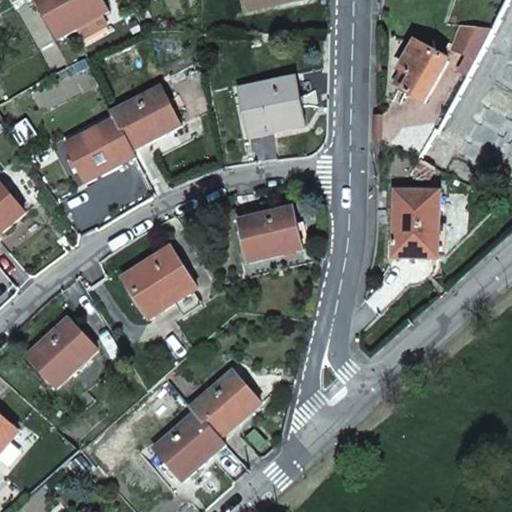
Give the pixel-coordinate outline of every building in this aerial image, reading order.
[(39,0),(61,39),(110,11),(103,0),(39,0)] [(247,0),(250,11),(306,0),(247,0)] [(511,0),(504,0),(493,21),(511,31),(511,0)] [(489,30),(462,26),(451,47),(473,59),(489,30)] [(415,44),(399,72),(410,79),(403,91),(425,104),(448,64),(415,44)] [(410,79),(399,72),(392,85),(403,91),(410,79)] [(249,138),(306,126),(296,79),(240,91),(249,138)] [(163,89),(114,114),(117,119),(133,151),(181,127),(163,89)] [(85,183),(136,157),(133,151),(117,119),(66,145),(85,183)] [(0,183),(0,234),(24,214),(0,183)] [(438,261),(440,193),(395,193),(393,260),(438,261)] [(249,263),(305,250),(294,209),(238,223),(249,263)] [(148,321),(197,289),(171,248),(122,281),(148,321)] [(57,387),(99,349),(70,316),(28,356),(57,387)] [(233,370),(193,405),(198,411),(223,439),(262,404),(233,370)] [(183,480),(227,443),(223,439),(198,411),(156,447),(183,480)] [(0,455),(21,432),(0,413),(0,455)]
